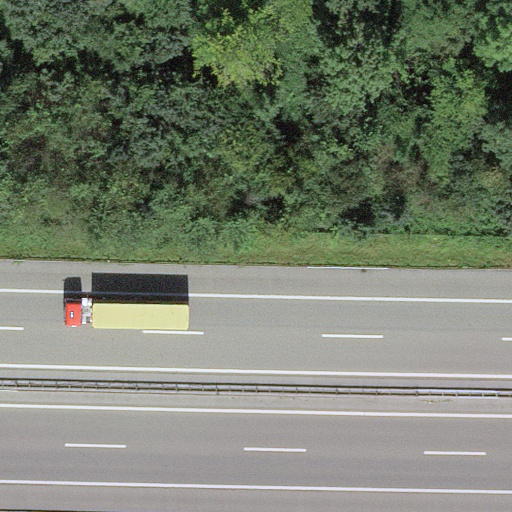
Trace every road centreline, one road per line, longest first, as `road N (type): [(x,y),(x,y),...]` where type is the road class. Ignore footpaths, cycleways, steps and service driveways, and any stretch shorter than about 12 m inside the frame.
road 1 (motorway): [(511,336),(0,325)]
road 2 (motorway): [(0,443),(511,453)]
